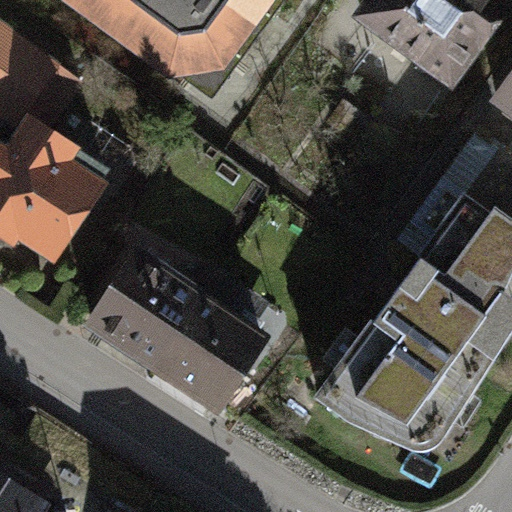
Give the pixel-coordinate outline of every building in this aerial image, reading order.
[(61,0),(219,113),(299,0),(61,0)] [(511,0),(359,0),(351,11),(452,85),(511,1),(511,0)] [(53,124),(83,81),(59,63),(61,61),(0,15),(0,114),(13,124),(25,106),(53,124)] [(511,64),(489,97),(511,113),(511,64)] [(373,116),(343,97),(327,123),(357,142),(373,116)] [(101,173),(109,161),(53,124),(25,106),(13,124),(2,141),(0,139),(0,234),(12,242),(17,236),(56,259),(107,176),(101,173)] [(463,184),(312,392),(343,414),(411,446),(421,447),(430,446),(438,440),(446,432),(511,327),(511,209),(494,197),(489,203),(463,184)] [(133,242),(81,324),(218,412),(271,330),(133,242)] [(48,499),(0,468),(0,511),(49,511),(43,508),(48,499)]
